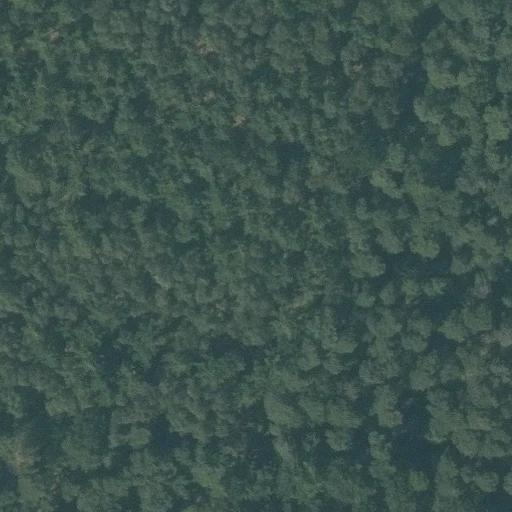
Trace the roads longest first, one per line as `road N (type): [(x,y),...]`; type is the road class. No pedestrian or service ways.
road 1 (track): [(212,511),(458,0)]
road 2 (track): [(511,475),(0,365)]
